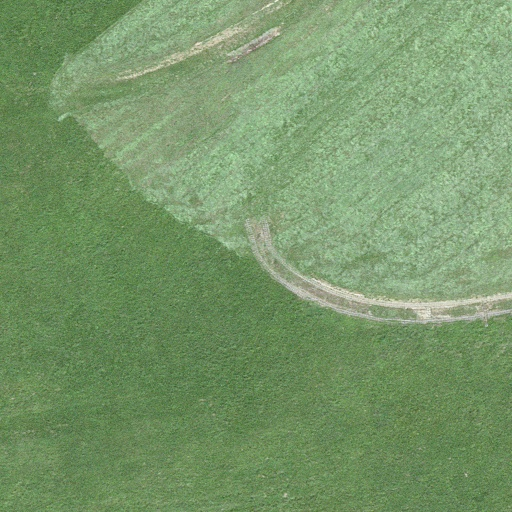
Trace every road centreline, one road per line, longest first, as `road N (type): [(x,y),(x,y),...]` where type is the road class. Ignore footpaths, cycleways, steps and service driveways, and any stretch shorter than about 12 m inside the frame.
road 1 (track): [(511,298),(423,319),(305,292),(255,232),(274,165),(438,0)]
road 2 (track): [(303,0),(272,23),(135,79)]
